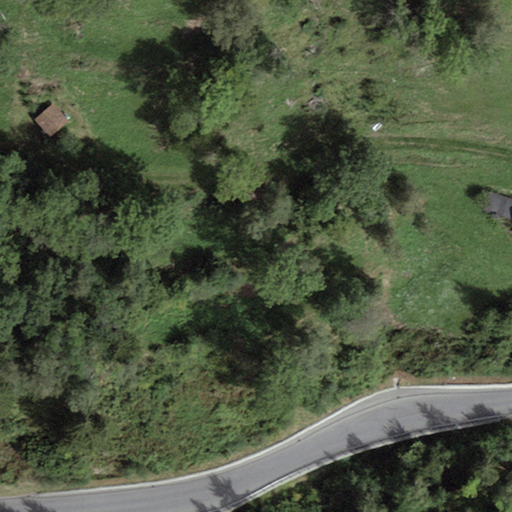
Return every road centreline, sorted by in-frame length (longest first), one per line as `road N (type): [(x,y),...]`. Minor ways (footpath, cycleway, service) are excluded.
road 1 (tertiary): [(34,511),(213,490),(385,423),(511,402)]
road 2 (track): [(135,183),(247,174),(358,144),(429,141),(511,154)]
